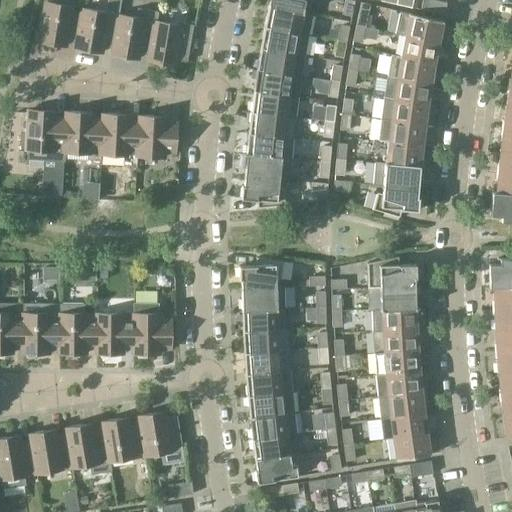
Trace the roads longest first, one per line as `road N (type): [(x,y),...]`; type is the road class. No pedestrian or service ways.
road 1 (residential): [(479,511),(455,340),(452,244),(488,0)]
road 2 (residential): [(206,380),(202,225),(211,95)]
road 3 (residential): [(0,394),(206,380)]
road 4 (residential): [(31,76),(211,95)]
road 5 (residential): [(222,511),(206,380)]
